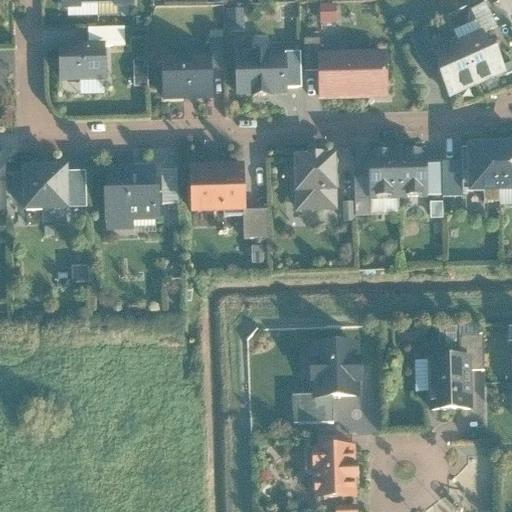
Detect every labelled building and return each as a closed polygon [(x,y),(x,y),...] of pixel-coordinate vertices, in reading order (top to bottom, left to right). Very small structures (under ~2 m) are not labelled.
[(338,21),(337,4),(319,5),(320,22),(338,21)] [(229,29),(245,29),(245,10),(228,10),(229,29)] [(481,36),(459,46),(476,86),(503,74),(493,49),(489,51),(482,36),(481,36)] [(435,56),(434,56),(437,61),(441,72),(437,73),(449,98),(476,86),(459,46),(435,56)] [(112,49),(67,50),(68,84),(113,82),(112,49)] [(230,54),(232,90),(290,87),(288,51),(230,54)] [(318,56),(320,95),(386,92),(384,53),(318,56)] [(151,59),(153,96),(211,93),(210,57),(151,59)] [(9,67),(0,67),(0,113),(11,113),(9,67)] [(147,87),(149,70),(137,69),(135,86),(147,87)] [(511,149),(497,150),(498,193),(511,192),(511,149)] [(461,151),(462,194),(483,193),(484,205),(499,205),(498,193),(497,150),(461,151)] [(428,156),(402,157),(403,203),(428,203),(428,156)] [(377,204),(403,203),(402,157),(376,157),(377,204)] [(346,158),(303,159),(304,198),(346,197),(346,158)] [(247,167),(196,169),(198,218),(249,216),(247,167)] [(162,169),(114,170),(115,230),(163,229),(162,169)] [(81,216),(78,170),(32,172),(34,218),(81,216)] [(55,282),(88,282),(88,268),(55,268),(55,282)] [(460,337),(461,359),(471,359),(471,372),(484,372),(483,336),(460,337)] [(358,345),(313,346),(314,397),(332,397),(359,396),(358,345)] [(461,359),(430,360),(431,413),(472,412),(471,372),(471,359),(461,359)] [(333,424),(332,397),(314,397),(293,397),(294,425),(333,424)] [(355,500),(354,450),(306,451),(305,470),(313,474),(314,501),(355,500)]
